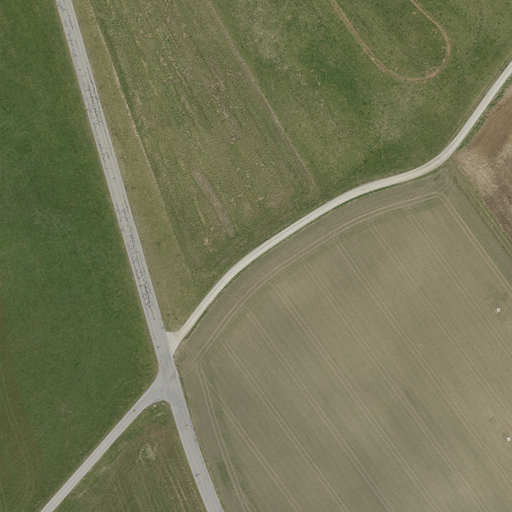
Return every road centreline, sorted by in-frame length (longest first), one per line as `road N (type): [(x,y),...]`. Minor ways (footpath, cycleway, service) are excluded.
road 1 (tertiary): [(215,511),(63,0)]
road 2 (track): [(163,352),(231,273),(269,243),(354,191),(435,164),(511,66)]
road 3 (track): [(47,511),(169,371)]
